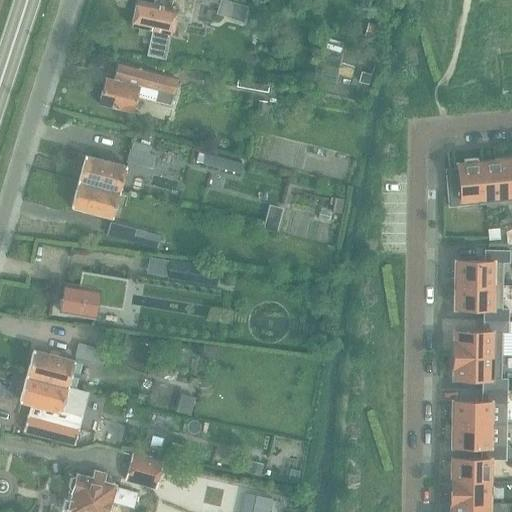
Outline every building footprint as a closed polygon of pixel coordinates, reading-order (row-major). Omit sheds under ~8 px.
[(176,14),(188,17),(192,0),(152,0),(151,5),(136,2),(131,23),(152,28),(146,53),(166,57),(176,14)] [(137,95),(169,104),(176,79),(120,65),(115,80),(106,78),(98,103),(131,113),(137,95)] [(127,160),(151,167),(155,154),(148,153),(150,146),(132,141),(130,150),(127,160)] [(203,163),(241,172),(243,163),(206,153),(206,152),(199,151),(197,160),(203,162),(203,163)] [(76,181),(118,191),(124,166),(83,155),(76,181)] [(447,180),(446,180),(448,206),(484,203),(481,161),(477,162),(477,158),(463,159),(463,163),(456,163),(458,181),(447,182),(447,180)] [(511,158),(481,161),(484,203),(511,200),(511,158)] [(111,217),(118,191),(76,181),(70,206),(111,217)] [(114,209),(110,221),(139,229),(142,217),(114,209)] [(511,213),(493,216),(494,231),(511,229),(511,213)] [(105,232),(155,247),(158,237),(108,222),(105,232)] [(483,261),(455,261),(454,284),(502,285),(502,262),(509,263),(509,250),(483,250),(483,261)] [(216,285),(218,268),(169,262),(167,280),(216,285)] [(59,309),(58,313),(92,319),(95,305),(119,309),(124,282),(125,282),(126,280),(79,272),(79,274),(81,275),(78,288),(63,285),(61,298),(57,300),(56,306),(59,309)] [(502,285),(454,284),(454,308),(482,308),(482,320),(507,320),(508,308),(501,308),(502,285)] [(482,331),(453,331),(453,354),(500,355),(501,332),(507,333),(507,320),(482,320),(482,331)] [(75,356),(100,363),(103,352),(78,345),(75,356)] [(26,377),(69,388),(76,363),(32,352),(26,377)] [(500,355),(453,354),(452,378),(460,378),(481,379),(481,390),(506,390),(506,378),(500,378),(500,355)] [(63,413),(69,388),(26,377),(20,402),(63,413)] [(481,401),(452,401),(452,423),(499,424),(500,403),(506,403),(506,390),(481,390),(481,401)] [(54,428),(81,436),(85,425),(58,417),(54,428)] [(164,436),(167,423),(155,420),(151,433),(164,436)] [(499,424),(452,423),(451,446),(480,446),(480,459),(489,459),(505,459),(505,446),(499,446),(499,424)] [(123,481),(151,489),(159,462),(130,455),(123,481)] [(451,458),(450,480),(488,481),(489,459),(480,459),(451,458)] [(112,485),(99,482),(101,475),(90,472),(88,479),(73,475),(63,511),(104,511),(107,502),(129,508),(134,492),(111,487),(112,485)] [(450,480),(450,502),(488,503),(488,481),(450,480)] [(450,502),(449,511),(487,511),(488,503),(450,502)]
